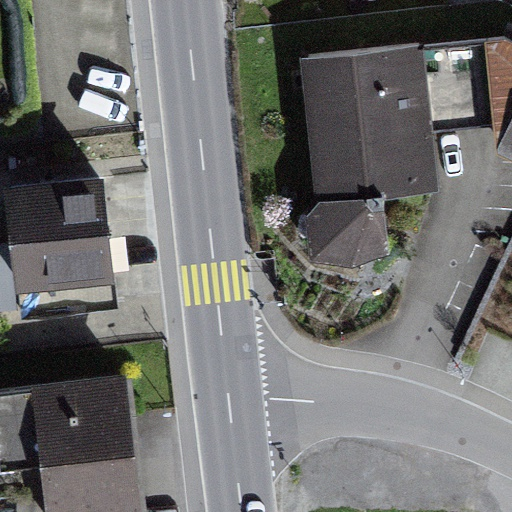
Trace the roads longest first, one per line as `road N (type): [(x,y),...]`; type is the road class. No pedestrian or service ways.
road 1 (secondary): [(227,400),(186,0)]
road 2 (residential): [(227,400),(366,401),(509,451)]
